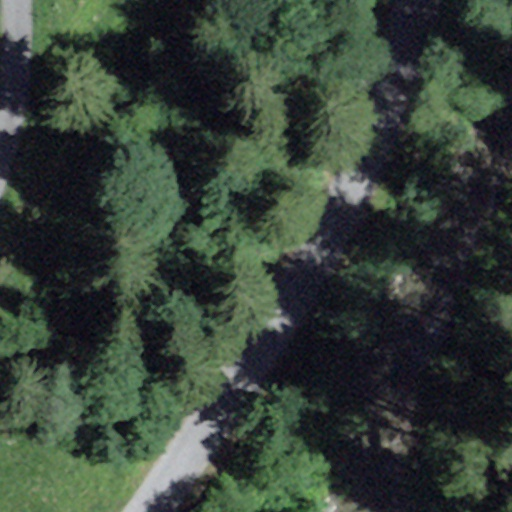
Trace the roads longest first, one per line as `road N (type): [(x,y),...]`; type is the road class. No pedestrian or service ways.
road 1 (tertiary): [(148,511),(340,211),(415,0)]
road 2 (unclassified): [(0,168),(17,0)]
